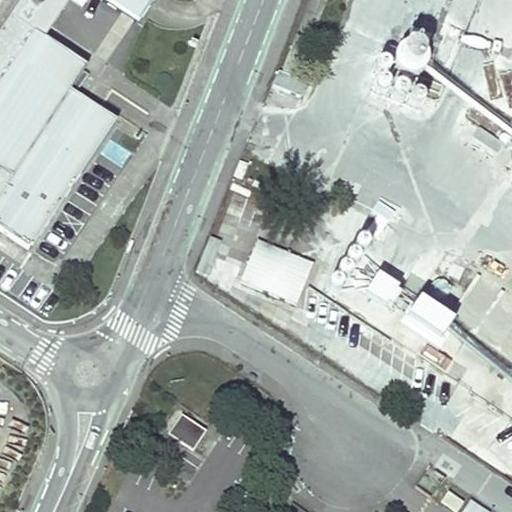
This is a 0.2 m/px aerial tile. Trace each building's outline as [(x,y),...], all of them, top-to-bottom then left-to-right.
[(142,0),(11,0),(0,17),(0,222),(26,239),(107,114),(64,86),(81,59),(39,32),(59,0),(108,0),(132,16),(142,0)] [(276,68),(270,83),(299,95),(306,80),(276,68)] [(254,238),(237,279),(296,302),(313,261),(254,238)] [(416,260),(425,275),(444,263),(435,248),(416,260)] [(168,439),(194,451),(204,429),(178,417),(168,439)] [(486,511),(468,501),(461,511),(486,511)]
